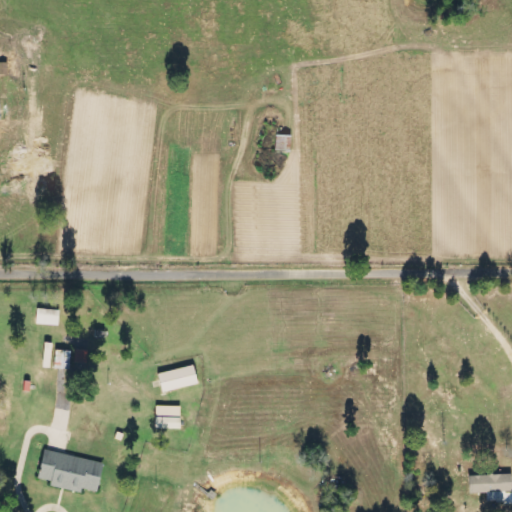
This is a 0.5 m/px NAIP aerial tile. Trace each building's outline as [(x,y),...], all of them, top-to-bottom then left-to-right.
[(58,326),(59,310),(36,309),(35,325),(58,326)] [(161,393),(196,384),(191,365),(156,375),(161,393)] [(179,407),(154,406),(154,429),(178,429),(179,407)] [(80,493),(80,489),(96,492),(102,462),(42,451),(36,479),(49,482),(48,487),(80,493)] [(467,476),(467,494),(491,493),(491,495),(510,494),(510,475),(467,476)]
